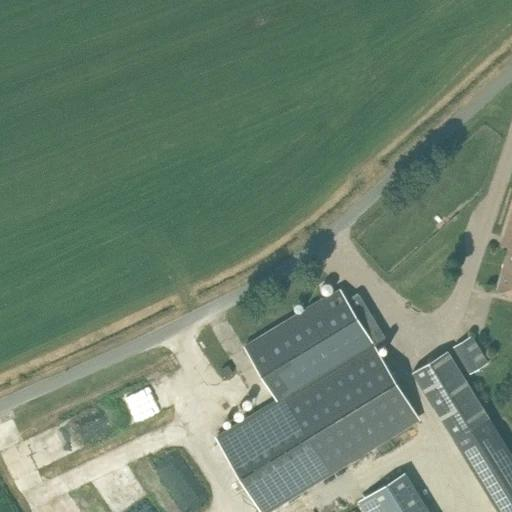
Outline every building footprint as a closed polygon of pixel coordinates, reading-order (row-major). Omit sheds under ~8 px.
[(511,211),(502,245),(510,247),(499,290),(511,293),(511,211)] [(262,511),(268,511),(420,419),(375,344),(386,338),(360,295),(349,301),(341,289),(245,348),(276,398),(215,436),(262,511)] [(452,347),(469,374),(488,362),(471,334),(452,347)] [(511,511),(511,453),(448,350),(412,372),(497,511),(511,511)] [(365,493),(376,511),(426,511),(402,471),(365,493)]
